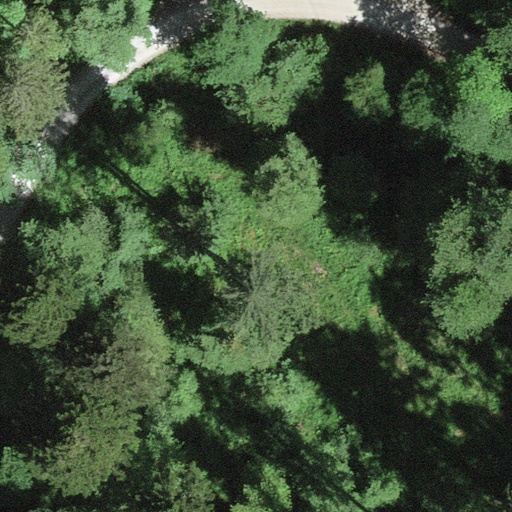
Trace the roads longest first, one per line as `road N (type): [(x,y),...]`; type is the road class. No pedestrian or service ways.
road 1 (track): [(0,221),(38,143),(81,85),(127,48),(277,0)]
road 2 (track): [(315,0),(349,4),(511,61)]
